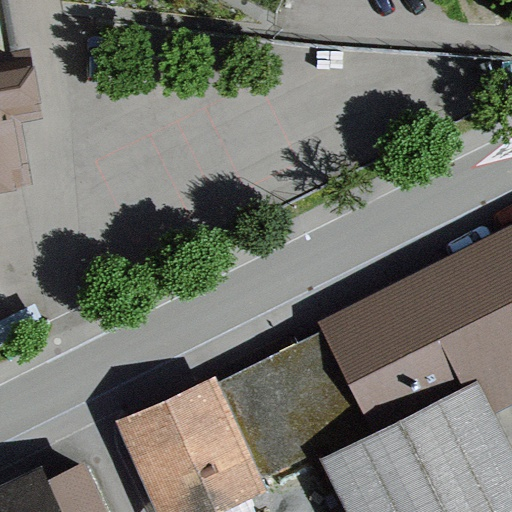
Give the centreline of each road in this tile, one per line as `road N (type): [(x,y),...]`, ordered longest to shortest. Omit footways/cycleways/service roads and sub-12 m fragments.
road 1 (tertiary): [(511,153),(75,367)]
road 2 (residential): [(127,511),(75,367)]
